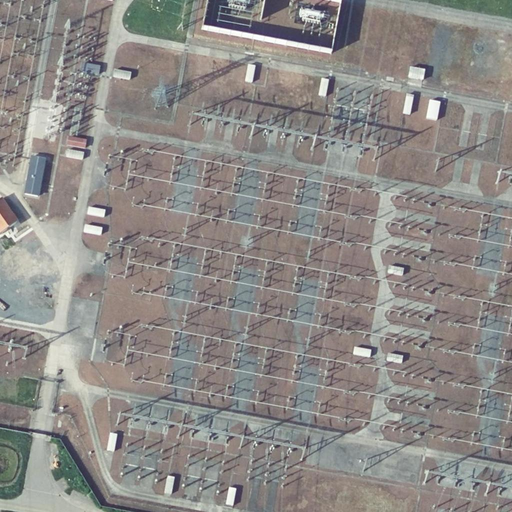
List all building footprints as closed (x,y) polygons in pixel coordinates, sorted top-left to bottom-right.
[(82,64),(80,73),(99,77),(100,67),(82,64)] [(256,66),(249,64),(245,82),(252,83),(256,66)] [(426,69),(410,66),(408,78),(423,81),(426,69)] [(131,73),(114,69),(112,77),(129,81),(131,73)] [(330,80),(321,78),(317,97),(326,99),(330,80)] [(406,95),(402,115),(410,116),(413,96),(406,95)] [(440,104),(429,102),(426,120),(437,122),(440,104)] [(86,140),(68,137),(66,146),(85,149),(86,140)] [(84,153),(66,149),(65,157),(82,160),(84,153)] [(44,159),(32,157),(25,193),(38,195),(44,159)] [(0,197),(0,235),(18,223),(0,197)] [(105,211),(87,208),(86,216),(104,219),(105,211)] [(102,229),(84,226),(83,234),(100,237),(102,229)] [(404,268),(389,266),(387,274),(402,276),(404,268)] [(371,352),(353,348),(351,356),(369,360),(371,352)] [(404,358),(386,355),(385,362),(402,366),(404,358)] [(116,435),(109,434),(106,452),(113,453),(116,435)] [(175,479),(167,477),(163,496),(172,497),(175,479)] [(236,491),(229,490),(226,507),(233,508),(236,491)]
